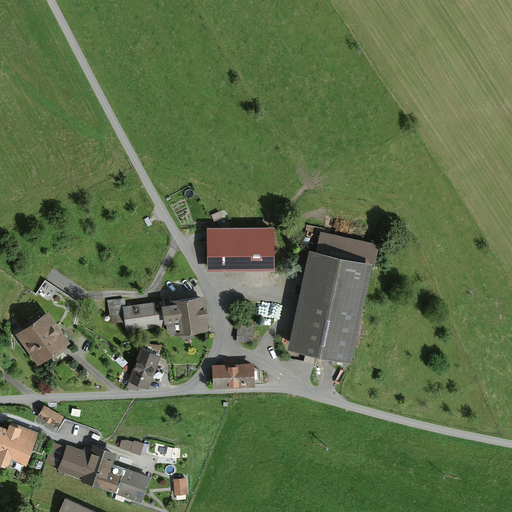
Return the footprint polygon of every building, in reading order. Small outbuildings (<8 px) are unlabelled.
[(263,229),(212,229),(212,266),(263,266),(263,229)] [(319,253),(313,252),(291,346),(352,360),(378,248),(323,236),(319,253)] [(204,297),(124,308),(128,331),(181,324),(182,334),(209,330),(204,297)] [(111,314),(121,313),(121,299),(110,300),(111,314)] [(51,314),(21,335),(40,362),(70,341),(51,314)] [(238,325),(238,340),(255,340),(255,325),(238,325)] [(160,354),(140,348),(130,379),(149,385),(160,354)] [(253,365),(215,367),(216,387),(254,384),(253,365)] [(62,417),(46,407),(40,415),(57,425),(62,417)] [(0,426),(0,452),(0,453),(0,452),(0,464),(8,467),(11,457),(26,461),(35,433),(11,425),(10,430),(0,426)] [(141,453),(144,441),(123,436),(120,448),(141,453)] [(55,441),(47,464),(57,468),(66,445),(55,441)] [(68,448),(60,469),(142,500),(150,479),(112,465),(115,458),(89,448),(86,455),(68,448)] [(185,479),(175,480),(176,495),(187,494),(185,479)] [(101,511),(65,496),(57,511),(101,511)]
